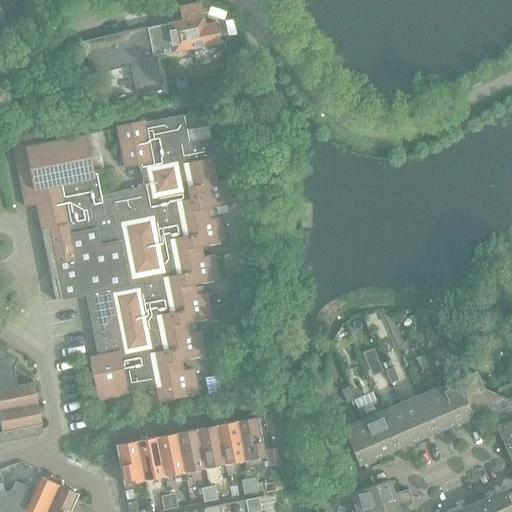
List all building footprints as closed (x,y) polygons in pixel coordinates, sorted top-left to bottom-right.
[(219,44),(214,23),(205,25),(200,3),(179,8),(181,20),(167,23),(167,24),(124,32),(84,42),(91,71),(100,69),(100,68),(99,62),(129,55),(130,61),(135,60),(136,60),(173,53),(219,44)] [(12,36),(8,27),(0,30),(0,37),(2,41),(12,36)] [(218,280),(213,255),(203,257),(201,247),(225,242),(220,217),(209,219),(207,209),(232,204),(227,179),(216,181),(212,159),(219,158),(215,137),(188,143),(183,115),(144,123),(143,121),(116,126),(124,168),(139,165),(144,187),(104,195),(99,170),(93,171),(86,135),(47,143),(44,131),(11,138),(25,207),(36,205),(41,230),(49,228),(56,263),(72,259),(79,295),(85,294),(97,355),(89,357),(98,401),(128,395),(127,392),(155,387),(158,402),(198,394),(193,369),(182,371),(180,361),(205,356),(200,331),(189,333),(187,323),(211,318),(206,293),(196,295),(194,285),(218,280)] [(363,326),(360,318),(351,322),(354,330),(363,326)] [(355,353),(347,334),(337,339),(345,358),(355,353)] [(462,351),(459,343),(457,341),(442,347),(447,357),(462,351)] [(0,389),(17,385),(13,367),(18,359),(0,347),(0,389)] [(429,367),(424,355),(416,358),(421,370),(429,367)] [(399,380),(393,368),(385,371),(391,384),(399,380)] [(496,394),(483,389),(476,372),(458,379),(472,412),(479,409),(488,412),(496,394)] [(397,448),(381,412),(380,412),(372,393),(373,393),(367,379),(359,383),(365,396),(355,400),(363,420),(362,420),(378,456),(397,448)] [(472,412),(458,379),(437,388),(453,424),(472,416),(471,413),(472,412)] [(0,410),(37,403),(33,382),(17,385),(0,389),(0,410)] [(354,399),(348,387),(341,390),(346,403),(354,399)] [(453,424),(437,388),(419,396),(434,432),(453,424)] [(511,419),(511,397),(508,399),(496,394),(488,412),(497,416),(500,424),(511,419)] [(434,432),(419,396),(400,404),(415,440),(434,432)] [(43,430),(37,403),(0,410),(0,423),(2,431),(0,431),(0,443),(40,435),(43,430)] [(415,440),(400,404),(381,412),(397,448),(415,440)] [(272,415),(263,416),(266,431),(274,430),(272,415)] [(244,461),(265,457),(257,417),(236,421),(244,461)] [(511,443),(511,419),(500,424),(497,426),(506,446),(511,443)] [(378,456),(362,420),(342,428),(357,461),(358,465),(378,456)] [(244,461),(236,421),(216,425),(224,465),(244,461)] [(224,465),(216,425),(197,429),(204,469),(224,465)] [(204,469),(197,429),(176,433),(184,472),(204,469)] [(184,472),(176,433),(156,437),(164,476),(184,472)] [(164,476),(156,437),(136,441),(144,480),(164,476)] [(144,480),(136,441),(115,445),(123,485),(144,480)] [(46,511),(59,485),(39,476),(33,489),(23,511),(46,511)] [(258,492),(255,478),(248,479),(251,493),(258,492)] [(251,493),(248,479),(241,481),(244,494),(251,493)] [(357,511),(360,511),(410,496),(408,489),(393,494),(389,480),(351,492),(357,511)] [(23,511),(33,489),(15,481),(11,490),(0,493),(0,511),(23,511)] [(91,511),(89,505),(76,499),(78,494),(59,485),(46,511),(91,511)] [(218,499),(215,486),(208,487),(211,500),(218,499)] [(211,500),(208,487),(201,489),(204,502),(211,500)] [(511,511),(511,508),(506,494),(505,491),(485,499),(490,511),(511,511)] [(178,508),(175,494),(168,495),(171,509),(178,508)] [(171,509),(168,495),(161,497),(164,510),(171,509)] [(398,511),(397,508),(413,503),(410,496),(360,511),(398,511)] [(256,511),(261,511),(259,498),(252,499),(254,511),(256,511)] [(254,511),(252,499),(245,500),(247,511),(254,511)] [(490,511),(485,499),(466,507),(468,511),(490,511)]
